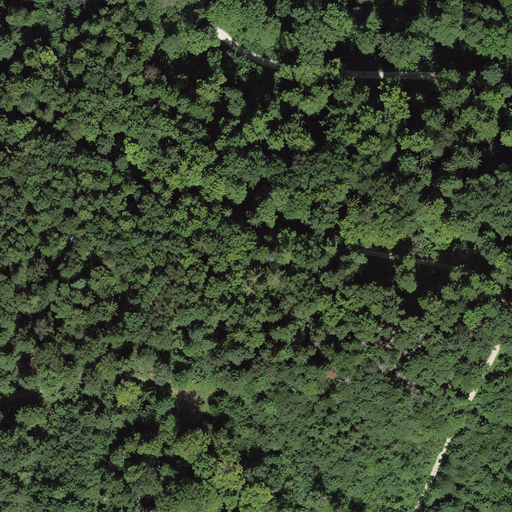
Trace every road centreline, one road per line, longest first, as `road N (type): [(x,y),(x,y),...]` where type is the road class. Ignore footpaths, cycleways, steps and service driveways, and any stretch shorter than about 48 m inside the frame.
road 1 (track): [(415,511),(503,333),(505,315),(491,284),(387,252),(253,230),(171,200),(71,144),(39,141),(0,153)]
road 2 (track): [(0,67),(104,8),(127,17),(187,74),(245,96),(392,86),(418,77)]
road 3 (track): [(196,0),(234,49),(274,66),(450,77),(511,90)]
road 4 (track): [(0,315),(74,317),(135,335),(199,374),(210,395)]
road 5 (track): [(0,405),(72,384),(141,378),(196,403)]
road 6 (track): [(95,511),(122,433),(144,418),(191,424),(200,414),(196,403)]
road 7 (track): [(196,403),(232,395),(239,404),(254,446),(246,511)]
